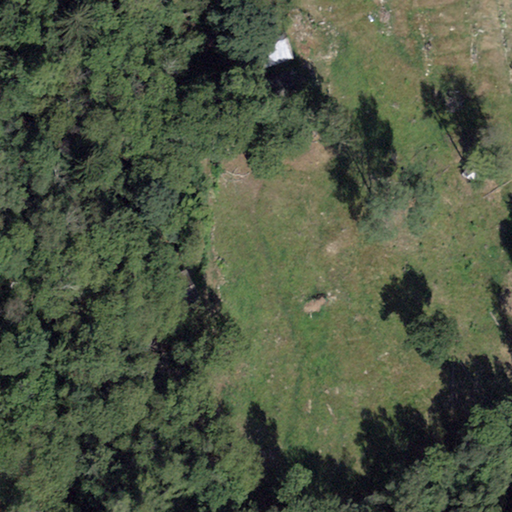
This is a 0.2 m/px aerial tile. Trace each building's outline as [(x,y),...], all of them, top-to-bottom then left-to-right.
[(266,0),(225,0),(233,24),(271,11),(266,0)] [(193,13),(165,23),(176,51),(203,42),(193,13)] [(235,39),(245,72),(291,58),(281,24),(235,39)] [(181,68),(147,68),(147,101),(181,101),(181,68)] [(255,89),(267,118),(306,101),(293,72),(255,89)] [(199,176),(194,148),(168,152),(173,180),(199,176)] [(172,195),(148,199),(152,221),(176,217),(172,195)] [(183,239),(158,243),(162,267),(187,263),(183,239)] [(186,271),(152,286),(166,317),(199,303),(186,271)] [(104,373),(70,390),(86,423),(120,406),(104,373)]
